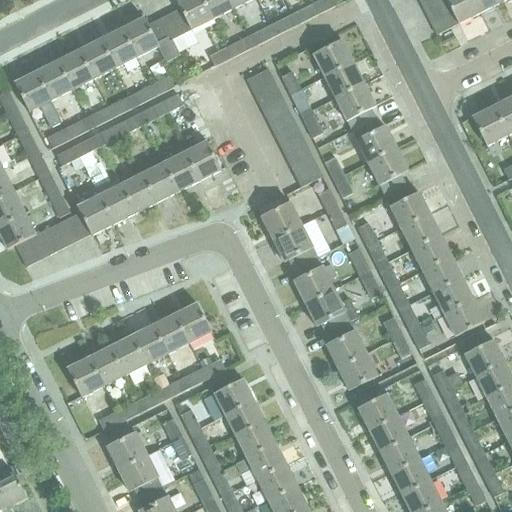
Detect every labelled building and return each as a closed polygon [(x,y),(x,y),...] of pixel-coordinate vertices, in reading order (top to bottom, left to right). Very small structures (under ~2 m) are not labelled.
[(180,0),(176,3),(179,10),(190,31),(190,32),(212,21),(202,0),(180,0)] [(229,0),(202,0),(212,21),(234,10),(229,0)] [(229,0),(234,10),(253,0),(229,0)] [(333,0),(323,0),(312,5),(318,16),(337,7),(333,0)] [(426,15),(448,4),(445,0),(428,0),(421,4),(426,15)] [(474,0),(445,0),(448,4),(453,15),(458,25),(459,26),(481,14),(474,0)] [(500,0),(474,0),(481,14),(503,4),(500,0)] [(426,15),(431,26),(453,15),(448,4),(426,15)] [(318,16),(312,5),(294,14),(300,25),(318,16)] [(179,10),(168,16),(179,37),(190,31),(179,10)] [(431,26),(437,36),(458,25),(453,15),(431,26)] [(143,19),(121,30),(136,59),(157,48),(165,63),(179,56),(176,50),(181,48),(177,38),(179,37),(168,16),(147,26),(143,19)] [(287,17),(269,27),(275,38),(293,29),(287,17)] [(275,38),(269,27),(251,36),(257,47),(275,38)] [(121,30),(100,41),(115,70),(136,59),(121,30)] [(243,40),(226,49),(232,60),(249,51),(243,40)] [(100,41),(80,51),(95,81),(115,70),(100,41)] [(313,57),(324,79),(353,64),(342,43),(313,57)] [(232,60),(226,49),(208,58),(213,69),(232,60)] [(80,51),(58,62),(73,92),(95,81),(80,51)] [(58,62),(37,73),(52,102),(73,92),(58,62)] [(324,79),(335,100),(364,85),(353,64),(324,79)] [(273,83),(267,71),(247,81),(252,93),(273,83)] [(290,97),(302,91),(292,72),(281,78),(290,97)] [(52,102),(37,73),(14,85),(29,114),(52,102)] [(169,77),(151,87),(156,98),(175,88),(169,77)] [(252,93),(258,103),(278,93),(273,83),(252,93)] [(371,109),(375,107),(364,85),(335,100),(351,132),(376,119),(371,109)] [(156,98),(151,87),(134,95),(140,106),(156,98)] [(302,91),(290,97),(301,118),(312,112),(302,91)] [(0,96),(0,102),(7,117),(18,112),(8,92),(0,96)] [(278,93),(258,103),(263,114),(284,104),(278,93)] [(178,95),(160,104),(165,115),(184,106),(178,95)] [(511,98),(494,108),(509,137),(511,135),(511,98)] [(125,100),(109,108),(114,119),(131,111),(125,100)] [(165,115),(160,104),(143,113),(149,124),(165,115)] [(284,104),(263,114),(268,125),(289,114),(284,104)] [(114,119),(109,108),(90,117),(95,128),(114,119)] [(509,137),(494,108),(472,119),(487,148),(509,137)] [(7,117),(18,138),(29,133),(18,112),(7,117)] [(312,112),(301,118),(312,140),(323,134),(312,112)] [(289,114),(268,125),(274,135),(294,125),(289,114)] [(135,118),(117,127),(122,137),(140,128),(135,118)] [(351,132),(368,165),(398,150),(386,127),(382,130),(376,119),(351,132)] [(83,121),(66,130),(72,140),(88,132),(83,121)] [(294,125),(274,135),(279,146),(300,136),(294,125)] [(122,137),(117,127),(102,134),(107,144),(122,137)] [(72,140),(66,130),(48,139),(53,150),(72,140)] [(18,138),(29,160),(40,154),(29,133),(18,138)] [(335,141),(339,152),(352,146),(347,135),(335,141)] [(300,136),(279,146),(284,157),(305,147),(300,136)] [(93,138),(75,148),(80,158),(99,149),(93,138)] [(206,143),(185,153),(200,183),(221,172),(206,143)] [(305,147),(284,157),(290,167),(310,157),(305,147)] [(80,158),(75,148),(57,157),(62,168),(80,158)] [(380,186),(386,197),(406,187),(400,176),(409,172),(398,150),(368,165),(379,187),(380,186)] [(185,153),(164,164),(179,193),(200,183),(185,153)] [(29,160),(40,180),(50,175),(40,154),(29,160)] [(290,167),(295,178),(316,168),(310,157),(290,167)] [(325,164),(334,182),(345,177),(336,159),(325,164)] [(164,164),(142,175),(157,205),(179,193),(164,164)] [(321,179),(316,168),(295,178),(301,190),(321,179)] [(0,174),(0,200),(14,193),(3,173),(0,174)] [(40,180),(51,202),(61,196),(50,175),(40,180)] [(142,175),(121,185),(136,215),(157,205),(142,175)] [(345,177),(334,182),(343,200),(353,194),(345,177)] [(121,185),(100,196),(114,226),(136,215),(121,185)] [(406,187),(386,197),(392,208),(411,198),(406,187)] [(318,196),(327,214),(338,208),(329,191),(318,196)] [(0,200),(0,227),(25,215),(14,193),(0,200)] [(391,208),(402,230),(431,216),(420,194),(411,198),(392,208),(391,208)] [(61,196),(51,202),(60,219),(70,214),(61,196)] [(77,208),(80,214),(90,236),(91,237),(114,226),(100,196),(77,208)] [(261,219),(272,242),(301,227),(290,205),(261,219)] [(338,208),(327,214),(337,233),(348,228),(338,208)] [(80,214),(69,220),(80,241),(90,236),(80,214)] [(0,237),(7,251),(16,247),(27,241),(36,237),(25,215),(0,227),(0,237)] [(402,230),(413,252),(442,237),(431,216),(402,230)] [(80,241),(69,220),(59,225),(69,247),(80,241)] [(357,230),(367,248),(378,242),(368,224),(357,230)] [(69,247),(59,225),(48,231),(59,252),(69,247)] [(292,260),(297,270),(317,259),(301,227),(272,242),(283,264),(292,260)] [(59,252),(48,231),(37,236),(48,258),(59,252)] [(339,239),(348,256),(359,251),(350,234),(339,239)] [(48,258),(37,236),(36,237),(27,241),(37,263),(48,258)] [(413,252),(423,273),(452,259),(442,237),(413,252)] [(27,268),(37,263),(27,241),(16,247),(27,268)] [(378,242),(367,248),(375,264),(386,258),(378,242)] [(359,251),(348,256),(357,273),(368,268),(359,251)] [(293,284),(305,307),(334,292),(317,259),(297,270),(302,280),(293,284)] [(423,273),(434,294),(463,280),(452,259),(423,273)] [(380,274),(389,291),(399,285),(390,268),(380,274)] [(362,281),(371,299),(381,294),(372,276),(362,281)] [(434,294),(445,316),(474,302),(463,280),(434,294)] [(399,285),(389,291),(397,307),(407,301),(399,285)] [(334,292),(305,307),(316,329),(325,324),(330,334),(350,324),(360,319),(351,301),(341,306),(334,292)] [(381,294),(371,299),(379,316),(390,311),(381,294)] [(474,302),(445,316),(456,338),(485,324),(474,302)] [(197,306),(175,317),(189,346),(212,335),(197,306)] [(402,315),(410,333),(421,328),(412,310),(402,315)] [(175,317),(153,328),(168,357),(189,346),(175,317)] [(384,325),(392,342),(403,337),(395,320),(384,325)] [(326,348),(337,369),(366,355),(350,324),(330,334),(334,343),(326,348)] [(153,328),(131,339),(146,368),(168,357),(153,328)] [(421,328),(410,333),(419,351),(429,346),(421,328)] [(403,337),(392,342),(401,360),(412,355),(403,337)] [(131,339),(111,349),(125,378),(146,368),(131,339)] [(465,356),(475,378),(505,363),(494,342),(465,356)] [(111,349),(89,359),(104,389),(125,378),(111,349)] [(366,355),(337,369),(349,393),(377,378),(366,355)] [(104,389),(89,359),(67,371),(82,400),(104,389)] [(220,361),(202,371),(207,381),(225,372),(220,361)] [(475,378),(486,400),(511,386),(511,377),(505,363),(475,378)] [(202,371),(180,381),(185,392),(207,381),(202,371)] [(433,378),(441,395),(452,390),(443,372),(433,378)] [(180,381),(158,392),(164,403),(185,392),(180,381)] [(415,386),(423,405),(434,399),(425,381),(415,386)] [(214,396),(225,418),(254,404),(243,382),(214,396)] [(511,386),(486,400),(497,421),(511,413),(511,386)] [(452,390),(441,395),(451,413),(461,408),(452,390)] [(158,392),(137,403),(143,414),(164,403),(158,392)] [(357,410),(369,432),(397,418),(386,396),(357,410)] [(434,399),(423,405),(432,422),(443,417),(434,399)] [(137,403),(116,413),(122,424),(143,414),(137,403)] [(225,418),(236,440),(265,425),(254,404),(225,418)] [(181,417),(191,436),(202,430),(192,411),(181,417)] [(122,424),(116,413),(99,422),(105,433),(122,424)] [(511,413),(497,421),(508,443),(511,440),(511,413)] [(454,420),(463,438),(474,433),(465,415),(454,420)] [(369,432),(380,454),(408,440),(397,418),(369,432)] [(163,426),(172,444),(183,439),(174,421),(163,426)] [(236,440),(247,462),(276,447),(265,425),(236,440)] [(436,430),(445,447),(456,442),(447,425),(436,430)] [(202,430),(191,436),(199,452),(210,447),(202,430)] [(474,433),(463,438),(472,455),(483,450),(474,433)] [(107,451),(118,473),(147,458),(136,436),(107,451)] [(183,439),(172,444),(181,461),(192,456),(183,439)] [(380,454),(390,475),(418,460),(408,440),(380,454)] [(456,442),(445,447),(454,465),(465,460),(456,442)] [(252,471),(258,483),(287,468),(276,447),(247,462),(236,467),(241,477),(252,471)] [(202,459),(212,478),(222,473),(213,454),(202,459)] [(134,493),(139,502),(163,490),(147,458),(118,473),(130,495),(134,493)] [(476,464),(485,481),(495,475),(487,458),(476,464)] [(390,475),(401,497),(429,482),(418,460),(390,475)] [(457,472),(467,491),(478,485),(468,467),(457,472)] [(258,483),(269,504),(297,490),(287,468),(258,483)] [(222,473),(212,478),(220,495),(231,489),(222,473)] [(0,503),(4,511),(26,500),(14,475),(3,481),(0,475),(0,503)] [(495,475),(485,481),(493,498),(504,493),(495,475)] [(194,486),(203,504),(213,499),(204,481),(194,486)] [(401,497),(408,511),(424,511),(440,504),(429,482),(401,497)] [(478,485),(467,491),(475,507),(486,502),(478,485)] [(174,511),(163,490),(139,502),(143,511),(174,511)] [(269,504),(272,511),(304,511),(308,510),(297,490),(269,504)] [(224,503),(228,511),(242,511),(235,497),(224,503)]
